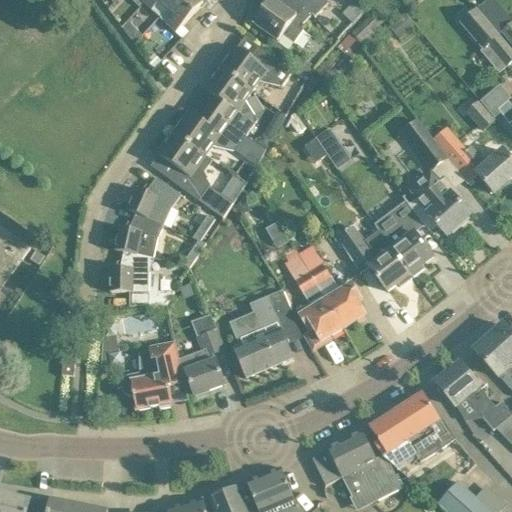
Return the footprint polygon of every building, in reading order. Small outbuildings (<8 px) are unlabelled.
[(161,2),(169,9),(177,0),(147,0),(145,3),(153,10),(161,2)] [(199,0),(177,0),(169,9),(177,17),(168,26),(176,33),(183,27),(204,4),(200,0),(199,0)] [(301,28),(312,16),(296,0),(282,0),(280,4),(275,1),(273,0),(270,0),(253,24),(270,35),(279,42),(283,36),(295,45),(305,31),(301,28)] [(326,0),(296,0),(312,16),(315,18),(329,4),(326,0)] [(365,16),(354,6),(342,17),(353,28),(365,16)] [(508,67),(511,63),(511,51),(477,10),(461,23),(483,51),(490,46),(508,67)] [(404,14),(389,28),(399,40),(415,27),(404,14)] [(352,33),(365,48),(384,31),(370,16),(352,33)] [(143,36),(128,22),(122,28),(134,45),(143,36)] [(501,31),(501,32),(511,44),(511,23),(510,25),(501,31)] [(349,35),(337,48),(344,55),(356,41),(349,35)] [(292,72),(293,72),(264,51),(256,62),(236,47),(221,69),(252,92),(259,82),(282,88),(293,73),(292,72)] [(154,54),(147,62),(154,69),(161,61),(154,54)] [(301,58),(293,72),(292,72),(293,73),(306,82),(312,72),(309,70),(312,65),(301,58)] [(245,101),(252,92),(221,69),(205,90),(225,105),(217,116),(247,137),(258,121),(245,101)] [(511,105),(508,102),(498,110),(511,126),(511,105)] [(494,122),(479,103),(467,112),(483,132),(494,122)] [(189,112),(174,134),(206,157),(213,147),(235,153),(239,148),(247,137),(217,116),(209,127),(191,113),(189,112)] [(275,114),(262,134),(271,140),(284,119),(275,114)] [(307,131),(295,116),(289,127),(297,138),(307,131)] [(403,133),(415,151),(434,171),(447,160),(415,122),(403,133)] [(448,128),(434,140),(449,158),(447,160),(468,185),(479,176),(482,179),(495,194),(511,179),(511,160),(508,156),(504,151),(487,166),(471,148),(470,149),(467,146),(464,148),(448,128)] [(330,129),(315,139),(326,155),(341,145),(334,135),(330,129)] [(171,181),(187,192),(200,202),(223,219),(234,204),(223,197),(210,187),(211,186),(199,166),(206,157),(174,134),(158,155),(179,170),(171,181)] [(262,134),(257,143),(265,149),(271,140),(262,134)] [(247,137),(235,153),(257,168),(268,152),(247,137)] [(326,155),(315,139),(303,148),(316,166),(328,157),(326,155)] [(354,163),(341,145),(326,155),(328,157),(339,173),(354,163)] [(471,215),(458,200),(452,194),(441,183),(432,173),(411,192),(422,207),(428,215),(447,236),(471,215)] [(139,189),(129,211),(137,215),(160,224),(168,207),(172,209),(182,196),(173,190),(157,178),(147,193),(139,189)] [(223,197),(234,204),(245,188),(235,181),(223,197)] [(349,220),(361,213),(350,194),(338,201),(349,220)] [(245,201),(233,208),(239,218),(251,211),(245,201)] [(406,202),(375,226),(383,237),(391,248),(411,276),(414,279),(426,270),(423,266),(433,259),(421,243),(415,234),(424,227),(407,203),(406,202)] [(121,228),(116,251),(124,253),(149,258),(153,240),(158,241),(165,226),(160,224),(137,215),(130,230),(121,228)] [(200,243),(200,242),(215,220),(208,216),(192,239),(199,242),(200,243)] [(0,292),(13,275),(32,249),(16,237),(0,225),(0,292)] [(279,226),(266,233),(278,252),(290,245),(279,226)] [(339,227),(333,231),(361,275),(363,273),(370,268),(376,277),(378,279),(388,292),(399,285),(401,288),(413,279),(410,276),(411,276),(391,248),(377,258),(369,247),(362,237),(355,227),(344,235),(339,227)] [(206,245),(200,242),(200,243),(199,242),(183,265),(190,270),(206,245)] [(313,245),(298,254),(310,274),(344,330),(366,316),(358,303),(362,301),(350,281),(338,289),(323,265),(325,264),(313,245)] [(36,252),(31,261),(40,266),(45,257),(36,252)] [(112,269),(111,293),(131,294),(145,294),(149,294),(149,307),(165,306),(174,293),(159,293),(159,274),(151,274),(154,259),(149,258),(124,253),(121,269),(112,269)] [(322,343),(344,330),(310,274),(295,282),(310,306),(299,313),(300,315),(311,332),(314,330),(322,343)] [(282,330),(297,323),(284,292),(268,298),(274,312),(259,319),(266,336),(234,350),(247,379),(294,360),(282,330)] [(203,352),(180,360),(183,373),(186,371),(196,398),(226,387),(214,355),(225,351),(218,331),(210,315),(203,318),(204,324),(196,327),(200,337),(198,338),(203,352)] [(118,335),(116,324),(105,326),(107,337),(118,335)] [(488,340),(511,366),(511,334),(504,326),(488,340)] [(511,366),(488,340),(475,351),(489,366),(500,378),(511,391),(511,366)] [(125,378),(122,383),(123,387),(125,393),(129,397),(135,397),(138,411),(163,407),(163,409),(170,408),(169,405),(173,405),(173,404),(170,387),(185,384),(183,373),(180,360),(175,343),(150,348),(152,359),(140,361),(140,374),(129,376),(125,378)] [(112,367),(108,345),(102,346),(101,369),(112,367)] [(63,376),(74,377),(76,365),(64,364),(63,376)] [(496,408),(460,365),(437,384),(457,407),(466,400),(483,420),(494,432),(496,430),(511,445),(511,414),(503,403),(496,408)] [(448,433),(423,394),(391,415),(416,456),(421,463),(456,441),(450,432),(448,433)] [(391,415),(370,429),(379,443),(377,444),(385,458),(387,457),(389,462),(396,468),(416,456),(391,415)] [(383,458),(377,461),(363,432),(313,458),(324,483),(326,486),(343,478),(353,498),(362,494),(369,507),(405,489),(401,481),(399,482),(393,470),(389,462),(387,457),(384,458),(383,458)] [(248,484),(256,503),(259,511),(284,511),(295,508),(293,502),(295,501),(282,470),(248,484)] [(489,511),(475,499),(458,484),(440,504),(447,511),(489,511)] [(211,499),(216,511),(246,511),(237,489),(211,499)] [(0,511),(28,511),(31,501),(0,493),(0,511)] [(108,511),(51,501),(49,511),(108,511)] [(206,511),(203,501),(168,510),(168,511),(206,511)]
